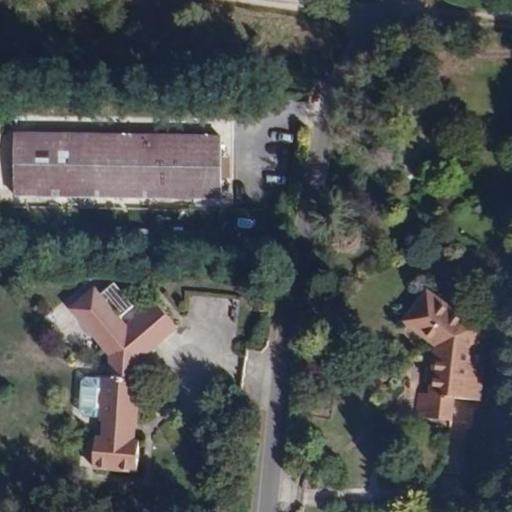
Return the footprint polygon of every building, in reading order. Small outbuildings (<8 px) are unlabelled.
[(221,199),(222,138),(16,136),(16,197),(221,199)] [(100,375),(96,416),(130,419),(137,356),(133,356),(134,350),(144,351),(175,328),(155,302),(124,325),(95,286),(71,304),(107,353),(105,376),(100,375)] [(471,379),(473,367),(477,339),(465,337),(467,324),(427,293),(404,323),(435,347),(429,396),(450,398),(479,402),(482,380),(471,379)] [(483,368),(473,367),(471,379),(482,380),(483,368)] [(450,398),(429,396),(418,395),(415,418),(447,422),(450,398)] [(130,419),(96,416),(95,419),(101,419),(100,436),(90,435),(87,465),(130,470),(133,440),(124,439),(126,422),(130,422),(130,419)]
